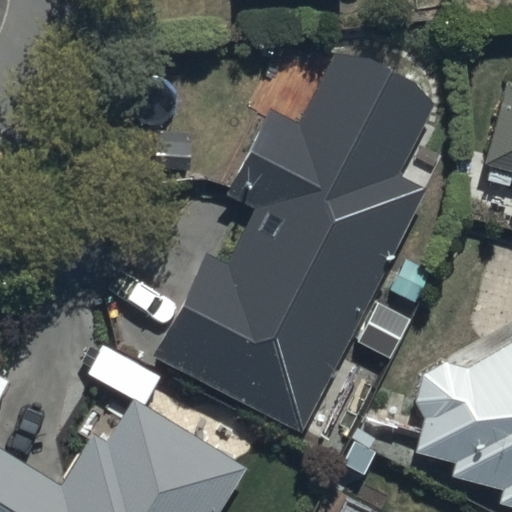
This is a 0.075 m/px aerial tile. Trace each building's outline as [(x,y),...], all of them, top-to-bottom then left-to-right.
[(201,242),(146,342),(294,423),(419,184),(392,169),(431,97),(331,43),(291,116),(261,99),(218,177),(251,195),(219,252),(201,242)] [(511,163),(511,71),(502,68),(477,152),(511,163)] [(511,325),(510,335),(461,361),(439,354),(417,367),(410,391),(418,411),(410,446),(447,455),(445,465),(498,479),(494,494),(511,498),(511,325)] [(0,511),(204,511),(239,457),(129,389),(101,434),(87,425),(55,478),(0,443),(0,511)] [(404,511),(381,502),(376,511),(404,511)]
